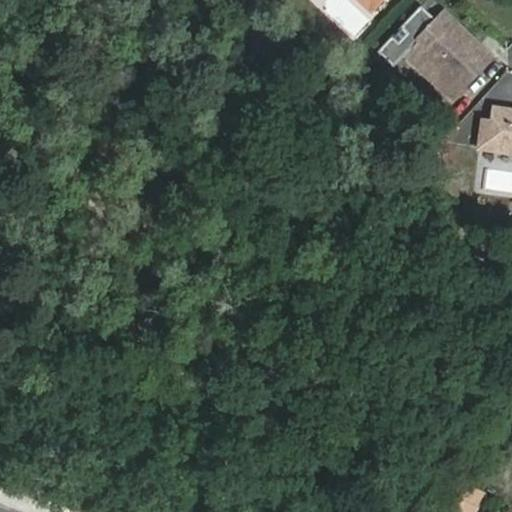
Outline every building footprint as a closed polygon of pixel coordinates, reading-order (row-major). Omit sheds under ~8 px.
[(366,0),(377,9),(385,0),(366,0)] [(441,16),(410,50),(446,83),(463,64),(474,75),(488,60),(441,16)] [(463,64),(446,83),(457,93),(474,75),(463,64)] [(511,111),(495,109),(493,122),(484,121),(480,149),(511,153),(511,111)] [(462,481),(450,506),(462,511),(475,511),(485,493),(462,481)]
